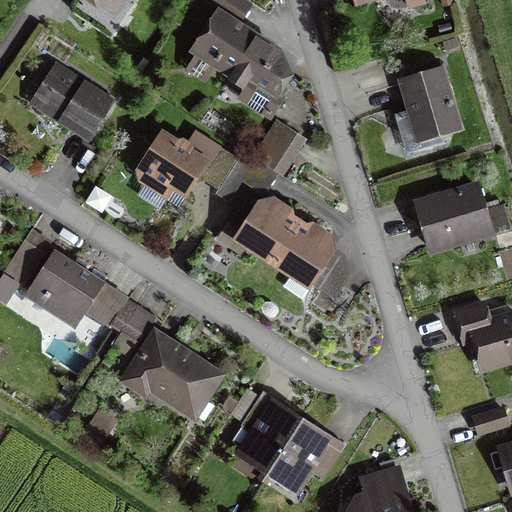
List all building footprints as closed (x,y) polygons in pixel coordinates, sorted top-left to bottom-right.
[(94,0),(115,14),(124,0),(94,0)] [(266,47),(244,34),(236,29),(250,6),(240,0),(215,0),(212,6),(222,11),(197,52),(250,84),(242,97),(267,112),(287,80),(277,74),(286,59),(266,47)] [(445,64),(399,78),(420,144),(465,130),(445,64)] [(113,102),(55,68),(34,103),(91,138),(113,102)] [(305,133),(275,116),(256,148),(286,166),(305,133)] [(182,146),(163,135),(141,174),(186,200),(215,150),(189,134),(182,146)] [(481,177),(416,195),(431,250),(496,232),(481,177)] [(255,249),(291,272),(301,270),(334,294),(350,271),(347,259),(330,249),(329,242),(308,229),(288,215),(269,202),(260,205),(243,233),(252,238),(255,249)] [(24,243),(4,273),(22,285),(42,255),(24,243)] [(157,311),(56,247),(27,293),(81,327),(88,317),(134,347),(157,311)] [(488,294),(455,304),(466,340),(476,337),(486,370),(511,362),(511,304),(493,310),(488,294)] [(226,372),(154,325),(123,374),(195,421),(226,372)] [(242,454),(297,488),(309,469),(322,477),(343,443),(317,426),(287,408),(264,394),(244,427),(255,433),(242,454)] [(511,423),(507,408),(476,418),(481,434),(511,424),(511,423)] [(95,420),(85,435),(101,446),(111,431),(95,420)] [(511,447),(496,452),(501,469),(511,466),(511,447)] [(408,511),(405,501),(396,471),(365,480),(369,496),(360,498),(353,511),(408,511)]
